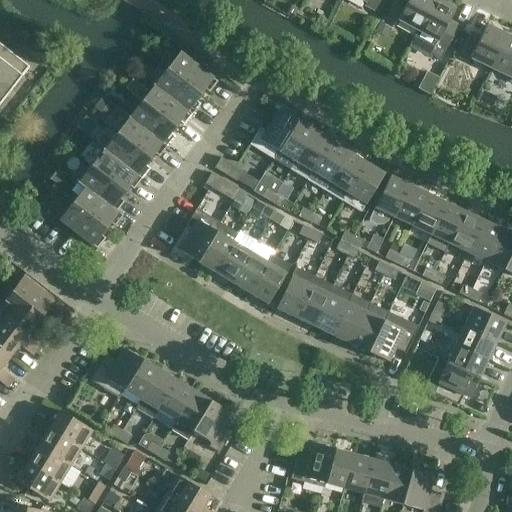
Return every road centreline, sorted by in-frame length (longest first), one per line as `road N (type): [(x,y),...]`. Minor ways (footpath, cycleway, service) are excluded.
road 1 (residential): [(240,63),(90,297)]
road 2 (residential): [(489,457),(276,405)]
road 3 (residential): [(276,405),(90,297)]
road 4 (residential): [(90,297),(7,431),(0,469)]
